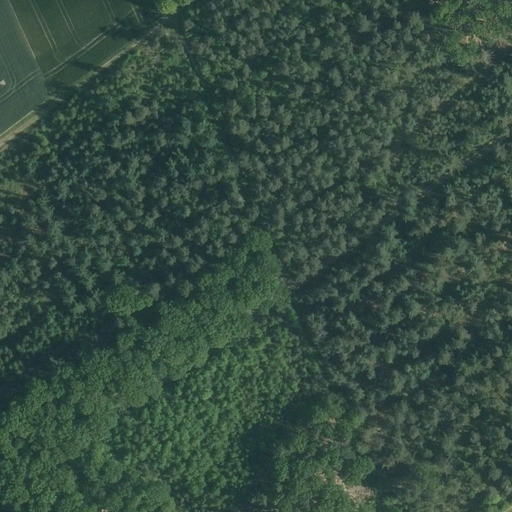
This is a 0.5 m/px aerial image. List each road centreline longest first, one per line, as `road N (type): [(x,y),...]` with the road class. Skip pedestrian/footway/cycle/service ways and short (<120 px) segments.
road 1 (track): [(4,487),(511,128)]
road 2 (track): [(393,511),(168,0)]
road 3 (track): [(0,144),(188,0)]
